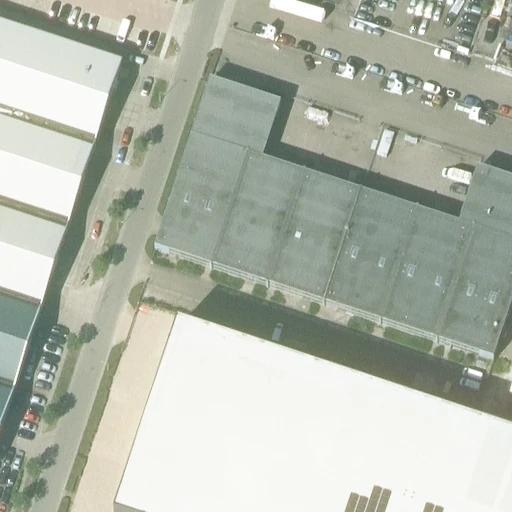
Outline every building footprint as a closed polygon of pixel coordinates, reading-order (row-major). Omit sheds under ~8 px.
[(0,27),(0,436),(121,67),(106,63),(0,27)] [(511,181),(477,170),(459,226),(262,163),(281,106),(210,82),(155,251),(494,362),(511,306),(511,181)] [(177,329),(116,511),(408,511),(441,416),(177,329)] [(511,406),(508,405),(503,419),(511,422),(511,406)] [(511,511),(511,439),(441,416),(408,511),(511,511)]
